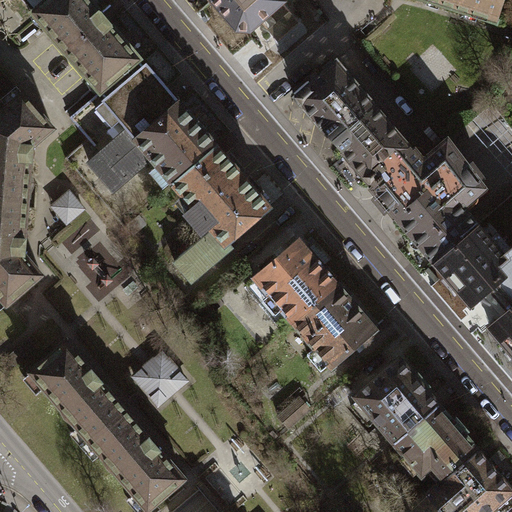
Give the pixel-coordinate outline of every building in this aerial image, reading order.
[(89,0),(44,0),(32,11),(101,90),(140,56),(105,18),(89,0)] [(283,1),(282,0),(212,0),(238,31),(250,30),(261,20),(283,1)] [(429,0),(497,21),(503,0),(429,0)] [(301,22),(283,1),(261,20),(278,41),(301,22)] [(151,156),(174,183),(216,145),(158,77),(140,56),(101,90),(106,96),(102,100),(126,129),(100,152),(88,162),(113,190),(151,156)] [(375,104),(337,60),(294,97),(333,141),(375,104)] [(106,96),(101,90),(69,117),(100,152),(126,129),(102,100),(106,96)] [(0,197),(27,199),(33,145),(53,127),(23,93),(0,112),(0,197)] [(375,104),(333,141),(376,192),(373,194),(387,211),(390,208),(397,216),(462,160),(447,142),(424,162),(375,104)] [(237,168),(216,145),(174,183),(194,206),(185,214),(201,231),(210,223),(214,228),(227,243),(270,204),(237,168)] [(462,160),(397,216),(436,261),(477,226),(460,205),(482,186),(478,181),(484,177),(471,161),(466,165),(462,160)] [(51,205),(67,225),(87,209),(71,189),(51,205)] [(25,256),(27,199),(0,197),(0,296),(7,304),(41,274),(25,256)] [(511,250),(504,257),(477,226),(436,261),(476,306),(494,290),(511,310),(492,326),(511,349),(511,250)] [(214,228),(175,263),(193,282),(232,248),(227,243),(214,228)] [(254,274),(293,321),(337,283),(298,237),(279,253),(254,274)] [(337,283),(293,321),(315,346),(307,353),(320,368),(329,361),(332,365),(358,343),(376,328),(337,283)] [(29,371),(88,440),(126,408),(66,339),(29,371)] [(189,380),(162,350),(132,376),(159,406),(189,380)] [(376,419),(394,440),(438,403),(430,393),(399,357),(347,401),(368,425),(376,419)] [(278,414),(288,426),(309,408),(299,396),(278,414)] [(429,466),(440,479),(477,447),(448,414),(438,403),(394,440),(422,472),(429,466)] [(88,440),(147,508),(185,478),(126,408),(88,440)] [(511,488),(486,458),(477,447),(440,479),(427,490),(445,511),(484,511),(511,488)] [(445,511),(427,490),(401,511),(445,511)]
